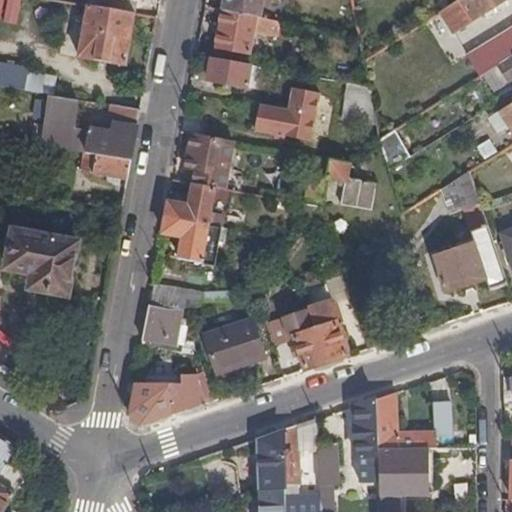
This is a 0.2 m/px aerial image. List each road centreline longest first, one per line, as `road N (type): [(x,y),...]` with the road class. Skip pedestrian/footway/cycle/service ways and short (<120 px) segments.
road 1 (residential): [(182,0),(98,463)]
road 2 (tertiary): [(98,463),(511,325)]
